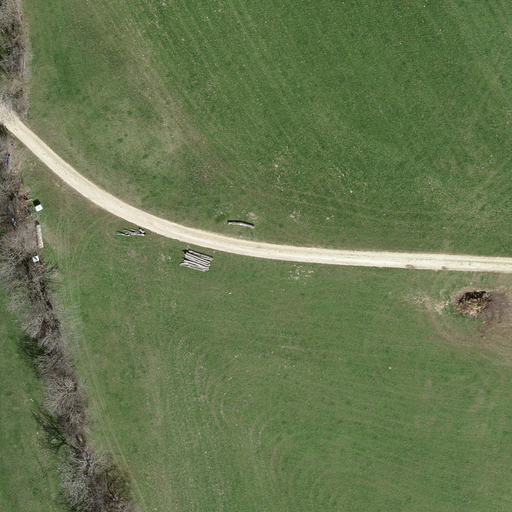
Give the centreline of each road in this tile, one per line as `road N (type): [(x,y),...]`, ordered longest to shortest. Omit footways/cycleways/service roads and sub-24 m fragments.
road 1 (track): [(0,121),(132,222),(215,247),(511,269)]
road 2 (trunk): [(428,0),(511,132)]
